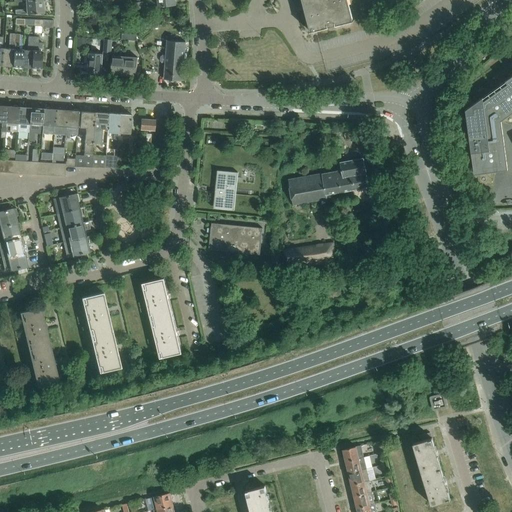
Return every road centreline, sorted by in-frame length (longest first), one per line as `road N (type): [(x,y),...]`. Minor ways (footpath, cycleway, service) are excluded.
road 1 (primary): [(0,469),(239,406),(511,310)]
road 2 (primary): [(511,287),(235,385),(0,444)]
road 3 (residential): [(511,452),(408,106)]
road 4 (residential): [(197,511),(199,485),(308,458),(319,463),(331,511)]
road 5 (residential): [(408,106),(234,101)]
road 6 (residential): [(408,106),(507,0)]
road 7 (residential): [(62,88),(191,98)]
